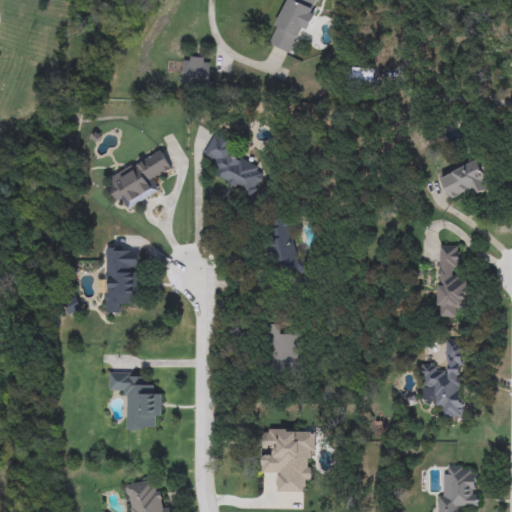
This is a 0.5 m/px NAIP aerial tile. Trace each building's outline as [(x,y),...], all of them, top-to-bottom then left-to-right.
[(269,44),(288,0),(319,0),(295,56),(269,44)] [(182,84),(183,57),(209,58),(209,85),(182,84)] [(350,80),(350,68),(376,69),(376,81),(350,80)] [(215,175),(220,166),(203,155),(216,134),(233,144),(228,151),(265,173),(251,197),(215,175)] [(104,180),(161,150),(172,171),(155,180),(161,192),(130,208),(126,201),(118,205),(104,180)] [(465,200),(462,193),(449,199),(439,177),(482,157),(491,176),(484,179),(488,189),(465,200)] [(278,286),(265,223),(290,218),(303,281),(278,286)] [(438,317),(439,245),(458,246),(458,280),(468,280),(467,308),(459,308),(458,318),(438,317)] [(107,248),(139,248),(138,301),(120,301),(119,313),(103,312),(103,280),(107,280),(107,248)] [(64,305),(75,298),(82,308),(71,315),(64,305)] [(299,369),(265,369),(265,325),(281,324),(281,333),(299,333),(299,369)] [(433,408),(433,386),(422,386),(422,367),(444,367),(444,340),(462,340),(463,418),(442,418),(442,408),(433,408)] [(127,431),(127,393),(110,393),(109,372),(143,372),(143,383),(153,383),(153,395),(162,394),(162,420),(153,420),(153,431),(127,431)] [(291,439),(291,486),(263,486),(263,439),(291,439)] [(478,475),(478,506),(459,506),(459,511),(441,511),(441,466),(469,466),(469,475),(478,475)] [(170,511),(128,511),(124,484),(155,480),(158,500),(168,499),(170,511)]
